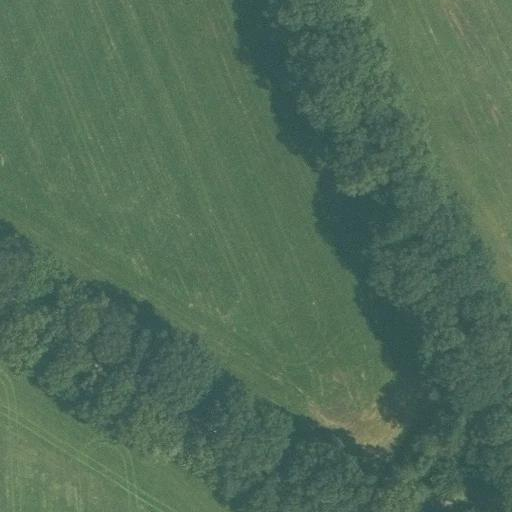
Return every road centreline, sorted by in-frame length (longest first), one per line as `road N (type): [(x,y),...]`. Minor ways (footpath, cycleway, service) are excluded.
road 1 (unclassified): [(511,390),(406,193),(325,0)]
road 2 (track): [(359,511),(0,293)]
